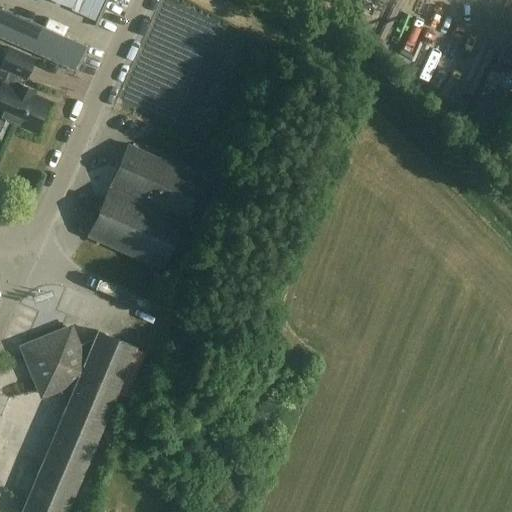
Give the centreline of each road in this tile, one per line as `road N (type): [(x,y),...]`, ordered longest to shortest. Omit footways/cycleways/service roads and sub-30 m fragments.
road 1 (track): [(511,212),(380,76),(242,0)]
road 2 (unclassified): [(29,254),(138,0)]
road 3 (unclassified): [(149,312),(29,254)]
